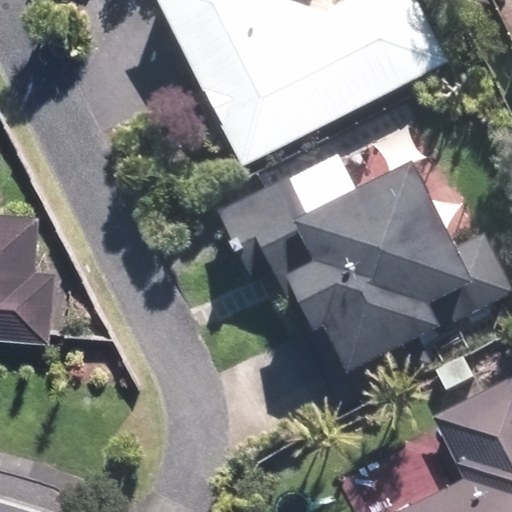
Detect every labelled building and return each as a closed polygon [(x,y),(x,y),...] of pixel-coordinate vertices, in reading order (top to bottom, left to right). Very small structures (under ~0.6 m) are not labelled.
[(151,0),(239,166),(444,61),(411,0),(342,0),(320,12),(281,0),(151,0)] [(451,249),(406,160),(302,213),(286,177),(214,211),(250,284),(270,274),(282,300),(291,295),(304,319),(293,325),(337,410),(430,363),(416,336),(430,329),(431,332),(511,290),(482,234),(451,249)] [(0,330),(47,334),(51,266),(32,264),(36,208),(0,205),(0,330)] [(458,357),(431,370),(442,392),(469,378),(458,357)] [(511,511),(511,378),(431,418),(463,482),(401,511),(511,511)]
